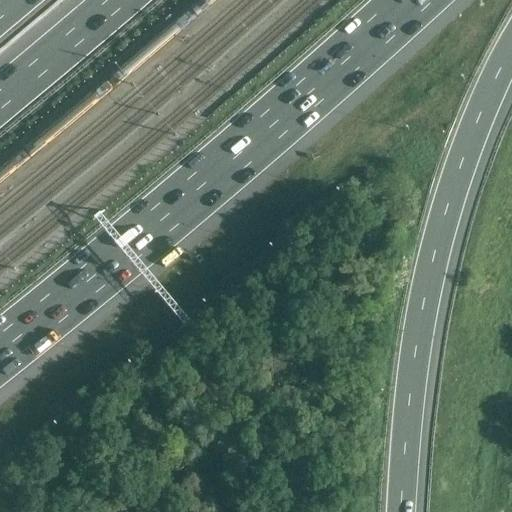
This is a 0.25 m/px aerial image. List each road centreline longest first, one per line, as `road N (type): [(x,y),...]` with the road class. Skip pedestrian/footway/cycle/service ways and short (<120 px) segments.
road 1 (motorway): [(0,347),(208,180),(411,0)]
road 2 (motorway): [(401,511),(413,360),(430,274),(453,187),(511,48)]
road 3 (motorway): [(117,0),(0,99)]
